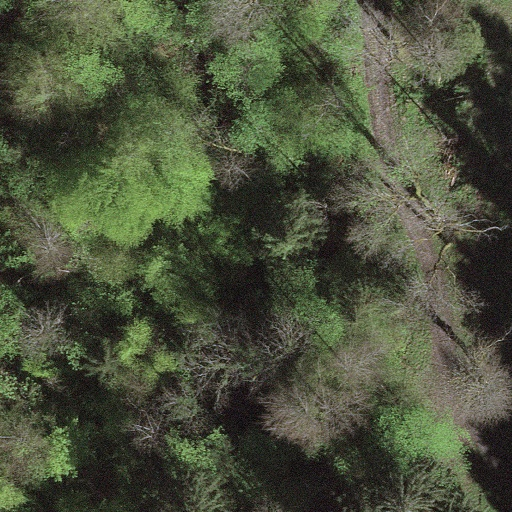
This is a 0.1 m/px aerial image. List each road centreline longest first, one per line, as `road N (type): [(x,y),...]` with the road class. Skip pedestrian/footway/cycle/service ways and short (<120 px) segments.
road 1 (track): [(357,185),(403,511)]
road 2 (track): [(361,0),(357,185)]
